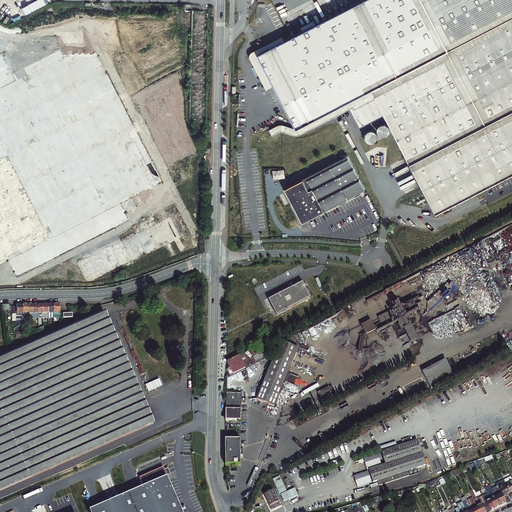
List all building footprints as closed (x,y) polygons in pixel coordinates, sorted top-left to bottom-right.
[(30,9),(46,4),(44,0),(34,0),(28,2),(30,9)] [(511,0),(364,0),(364,1),(350,8),(345,8),(327,17),(327,20),(320,23),(318,20),(305,26),(307,30),(299,34),(296,32),(296,36),(287,39),(286,36),(255,52),(254,56),(261,70),(270,89),(278,85),(300,129),(296,129),(286,124),(281,125),(273,129),(276,134),(284,130),(297,134),(300,134),(354,108),(363,127),(389,114),(410,156),(409,160),(422,185),(425,185),(438,212),(511,174),(511,0)] [(194,11),(186,10),(185,29),(193,30),(194,11)] [(380,124),(379,132),(369,130),(367,142),(378,144),(379,135),(389,137),(390,126),(380,124)] [(368,191),(352,157),(288,189),(305,223),(368,191)] [(303,283),(269,300),(277,316),(311,299),(303,283)] [(23,314),(23,303),(17,304),(17,307),(13,307),(13,314),(23,314)] [(0,490),(28,478),(123,437),(130,434),(155,423),(138,385),(104,310),(15,349),(4,354),(0,355),(0,490)] [(122,331),(138,375),(150,370),(152,378),(143,381),(147,392),(170,384),(172,389),(180,386),(173,369),(164,372),(161,362),(147,367),(132,327),(122,331)] [(300,349),(282,341),(258,399),(275,406),(300,349)] [(248,360),(245,354),(228,362),(231,369),(227,370),(227,371),(230,377),(271,357),(268,352),(265,354),(264,352),(248,360)] [(443,361),(421,373),(428,388),(452,377),(443,361)] [(226,393),(226,421),(241,421),(242,393),(226,393)] [(225,452),(224,467),(240,466),(240,441),(225,441),(225,452)] [(423,446),(387,457),(391,469),(373,474),(377,486),(430,470),(423,446)] [(480,466),(475,468),(475,470),(477,472),(478,474),(483,472),(480,466)] [(143,486),(88,510),(89,511),(180,511),(169,487),(170,486),(167,476),(170,474),(168,469),(164,470),(163,467),(139,477),(143,486)] [(511,495),(505,483),(498,486),(500,491),(508,506),(511,503),(508,496),(511,495)] [(491,488),(486,491),(488,496),(490,500),(491,502),(496,511),(502,509),(494,494),(493,491),(491,488)] [(508,506),(500,491),(497,492),(496,490),(493,491),(502,509),(508,506)] [(264,497),(270,508),(279,504),(274,492),(264,497)] [(479,511),(484,511),(483,508),(479,501),(479,500),(477,501),(473,492),(471,494),(474,500),(476,504),(476,505),(479,511)] [(495,511),(496,511),(491,502),(490,500),(488,496),(484,499),(485,500),(490,511),(495,511)] [(490,511),(485,500),(484,499),(479,501),(483,508),(484,511),(490,511)] [(474,500),(468,503),(472,511),(479,511),(476,505),(476,504),(474,500)] [(472,511),(468,503),(463,505),(465,509),(466,511),(472,511)]
